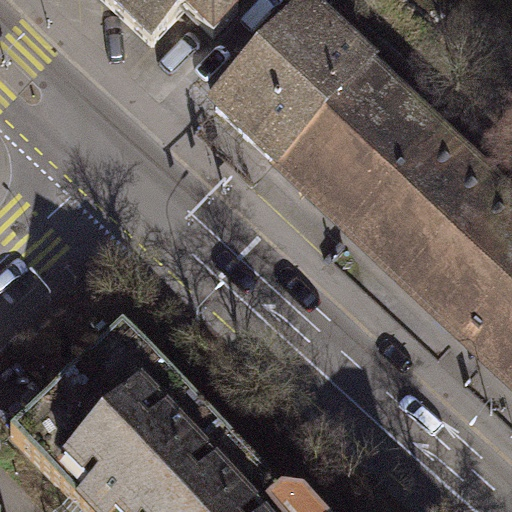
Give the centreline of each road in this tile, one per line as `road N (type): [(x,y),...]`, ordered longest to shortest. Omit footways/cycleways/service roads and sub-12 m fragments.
road 1 (tertiary): [(485,511),(103,164)]
road 2 (tertiary): [(103,164),(0,263)]
road 3 (tertiary): [(103,164),(0,69)]
